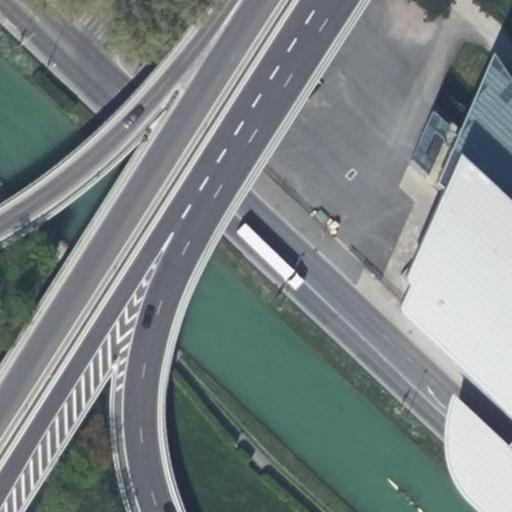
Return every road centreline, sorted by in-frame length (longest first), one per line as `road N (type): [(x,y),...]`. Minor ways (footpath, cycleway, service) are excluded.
road 1 (secondary): [(74,63),(140,143),(511,493)]
road 2 (secondary): [(511,459),(155,122),(74,63)]
road 3 (secondary): [(251,0),(0,400)]
road 4 (secondary): [(0,500),(243,119)]
road 5 (motorway): [(153,511),(127,427),(129,370),(150,300),(243,119)]
road 6 (motorway): [(241,0),(117,142),(0,228)]
road 7 (secondary): [(243,119),(327,0)]
